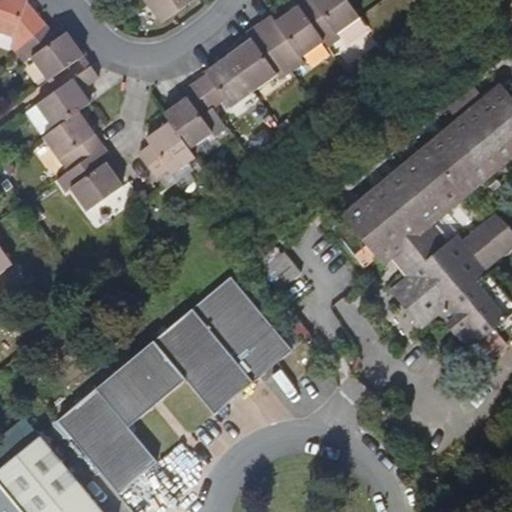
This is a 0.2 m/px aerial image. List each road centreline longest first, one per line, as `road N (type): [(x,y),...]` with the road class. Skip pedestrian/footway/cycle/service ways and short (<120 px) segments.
road 1 (unclassified): [(395,511),(361,460),(303,440),(245,460),(211,510)]
road 2 (residential): [(70,0),(111,45),(151,53),(184,43),(229,0)]
